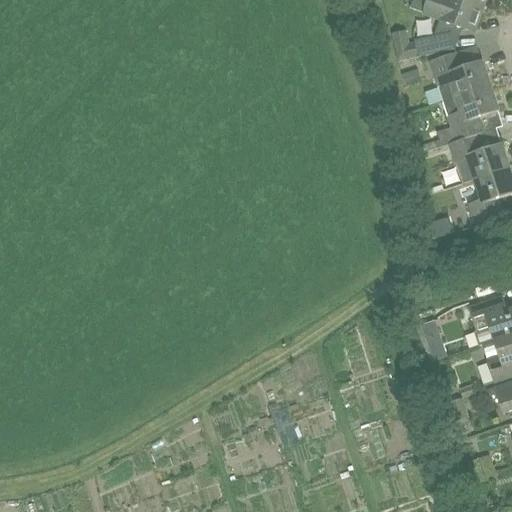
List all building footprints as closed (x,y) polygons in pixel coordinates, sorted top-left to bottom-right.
[(474,34),(484,8),(461,0),(426,0),(421,15),(474,34)] [(414,41),(415,44),(410,45),(406,31),(389,35),(395,62),(407,59),(418,57),(418,59),(456,51),(451,32),(414,41)] [(490,87),(483,63),(477,47),(457,54),(429,64),(438,90),(443,104),(490,87)] [(498,112),(490,87),(443,104),(447,119),(453,136),(435,142),(437,150),(480,136),(483,134),(478,119),(498,112)] [(485,151),(480,136),(437,150),(439,156),(451,153),(455,166),(456,165),(463,184),(474,181),(474,182),(510,170),(501,145),(485,151)] [(511,196),(511,176),(510,170),(474,182),(481,202),(469,206),(475,223),(505,213),(511,211),(506,198),(511,196)] [(469,309),(476,329),(477,333),(490,329),(495,343),(511,336),(511,310),(507,312),(502,299),(469,309)] [(445,326),(433,329),(440,361),(452,358),(445,326)] [(511,336),(495,343),(482,348),(488,365),(495,385),(511,379),(511,336)] [(511,383),(496,389),(495,389),(504,415),(511,412),(511,383)] [(45,511),(78,511),(77,496),(56,499),(57,507),(45,508),(45,511)]
